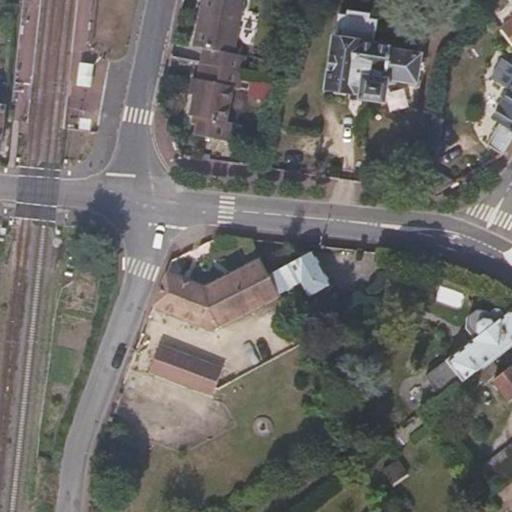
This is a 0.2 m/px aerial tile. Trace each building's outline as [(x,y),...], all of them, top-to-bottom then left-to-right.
[(232,58),(244,2),(233,0),(204,0),(193,50),(204,52),(200,66),(239,75),(242,61),(232,58)] [(415,86),(419,59),(390,54),(390,51),(372,48),(376,23),(368,22),(369,17),(347,13),(345,18),(338,16),(325,91),(351,96),(351,102),(363,104),(365,100),(382,104),(385,86),(380,85),(381,80),(415,86)] [(511,21),(511,22),(500,32),(505,39),(511,48),(511,21)] [(511,48),(505,39),(497,46),(505,55),(511,64),(511,48)] [(78,65),(76,88),(90,90),(92,66),(78,65)] [(195,138),(200,139),(227,145),(231,127),(224,125),(231,91),(237,92),(242,75),(239,75),(200,66),(197,81),(194,82),(190,97),(194,99),(190,119),(194,120),(193,126),(197,127),(195,138)] [(502,159),(511,141),(511,80),(506,91),(509,93),(493,121),(500,126),(486,149),(502,159)] [(331,290),(312,254),(268,278),(279,299),(298,289),(307,303),(331,290)] [(279,299),(268,278),(259,263),(201,294),(164,280),(151,312),(203,331),(216,332),(279,299)] [(421,417),(511,345),(511,311),(504,318),(497,313),(492,314),(488,318),(486,316),(477,315),(466,321),(466,333),(474,342),(421,384),(418,381),(402,393),(402,395),(421,417)] [(212,404),(221,377),(158,354),(148,380),(212,404)] [(511,369),(492,384),(509,406),(511,403),(511,369)] [(497,492),(511,481),(511,450),(510,448),(481,470),(497,492)] [(392,487),(409,478),(399,462),(382,471),(392,487)]
